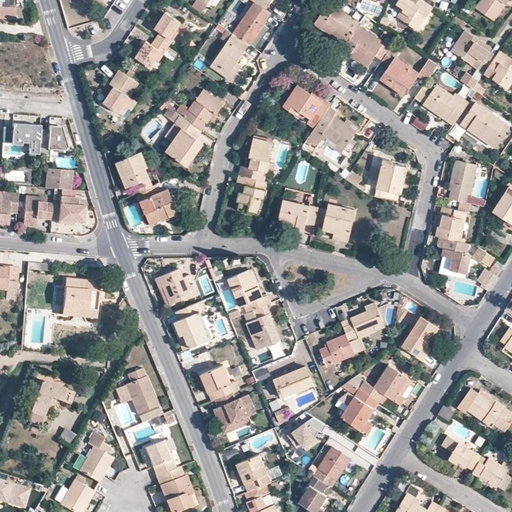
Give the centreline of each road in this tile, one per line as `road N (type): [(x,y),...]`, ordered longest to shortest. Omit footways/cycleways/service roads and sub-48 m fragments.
road 1 (residential): [(405,281),(429,148),(285,50)]
road 2 (residential): [(225,511),(121,249)]
road 3 (residential): [(285,50),(225,140),(201,246)]
road 4 (residential): [(121,249),(62,56)]
road 5 (residential): [(387,273),(297,313),(268,245)]
road 6 (unknown): [(0,324),(153,330)]
road 7 (residential): [(387,273),(268,245)]
road 8 (residential): [(462,351),(396,453)]
road 9 (residential): [(121,249),(0,239)]
